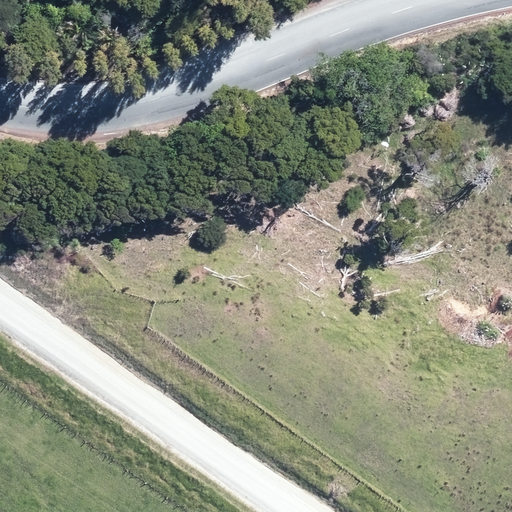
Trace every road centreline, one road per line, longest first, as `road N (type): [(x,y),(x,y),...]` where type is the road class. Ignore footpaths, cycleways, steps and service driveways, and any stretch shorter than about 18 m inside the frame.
road 1 (tertiary): [(0,103),(89,111),(163,98),(446,0)]
road 2 (unclassified): [(0,305),(299,511)]
